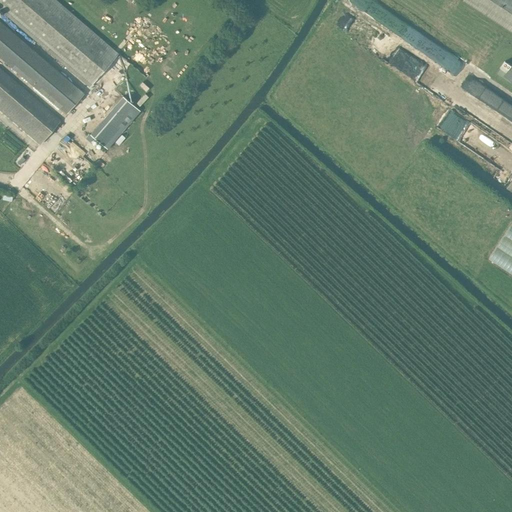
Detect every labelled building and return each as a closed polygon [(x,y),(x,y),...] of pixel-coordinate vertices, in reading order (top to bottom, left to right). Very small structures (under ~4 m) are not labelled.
[(0,0),(0,109),(40,144),(61,120),(18,83),(20,81),(15,76),(12,78),(0,67),(0,57),(66,114),(84,92),(0,20),(0,8),(90,86),(119,52),(57,0),(0,0)] [(459,57),(369,0),(354,0),(351,6),(451,70),(459,57)] [(511,0),(463,0),(463,1),(511,32),(511,0)] [(383,57),(407,74),(416,62),(392,45),(383,57)] [(511,124),(511,103),(477,80),(469,93),(497,112),(495,114),(511,124)] [(123,96),(90,134),(107,149),(140,111),(123,96)] [(511,224),(510,224),(487,261),(511,275),(511,224)]
